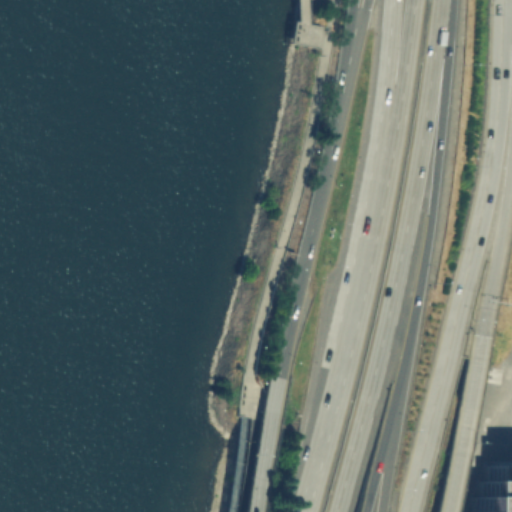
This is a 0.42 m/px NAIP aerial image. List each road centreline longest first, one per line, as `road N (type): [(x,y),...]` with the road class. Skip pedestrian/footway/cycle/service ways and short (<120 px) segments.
road 1 (motorway): [(334,511),(416,169),(441,0)]
road 2 (motorway): [(406,511),(491,156),(501,0)]
road 3 (motorway): [(396,395),(433,187),(442,0)]
road 4 (motorway): [(379,177),(302,511)]
road 5 (motorway): [(335,117),(273,376)]
road 6 (motorway): [(478,334),(511,152)]
road 7 (motorway): [(413,0),(403,85),(379,177)]
road 8 (motorway): [(389,0),(379,177)]
road 9 (motorway): [(438,511),(473,359)]
road 10 (motorway): [(273,376),(243,511)]
road 11 (motorway): [(359,511),(396,395)]
road 12 (motorway): [(365,0),(335,117)]
